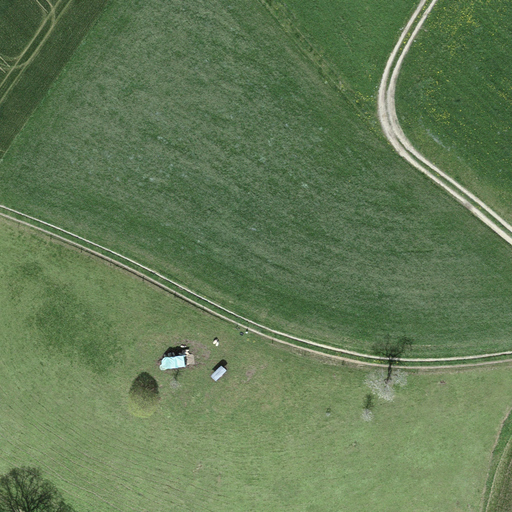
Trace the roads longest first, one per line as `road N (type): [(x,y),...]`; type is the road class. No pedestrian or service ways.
road 1 (track): [(0,209),(320,350),(406,364),(511,355)]
road 2 (track): [(511,233),(397,139),(390,123),(386,87),(429,0)]
